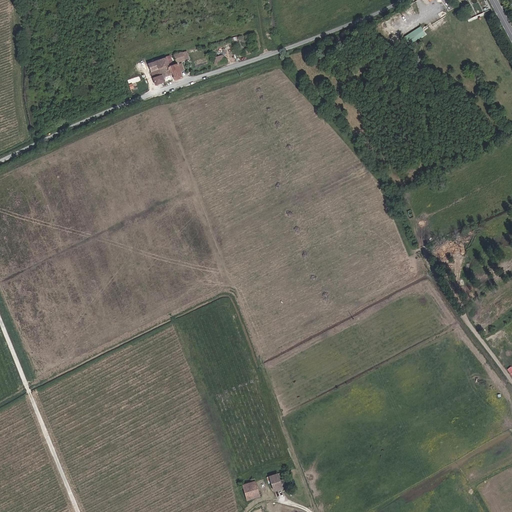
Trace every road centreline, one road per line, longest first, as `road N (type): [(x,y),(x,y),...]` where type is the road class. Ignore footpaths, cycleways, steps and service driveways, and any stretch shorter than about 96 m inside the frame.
road 1 (unclassified): [(0,161),(153,93),(405,0)]
road 2 (track): [(0,317),(78,511)]
